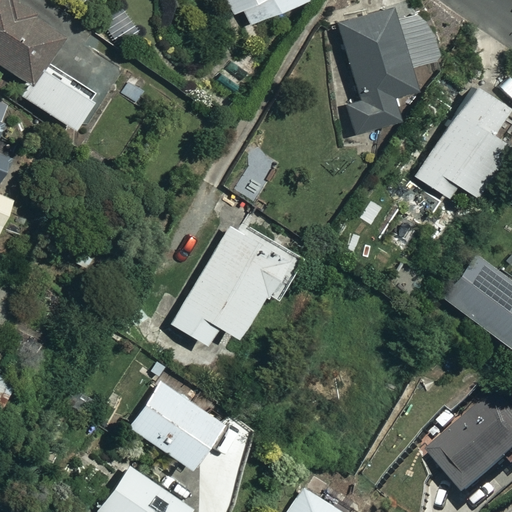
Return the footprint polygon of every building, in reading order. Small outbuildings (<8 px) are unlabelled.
[(34,57),(55,26),(15,0),(0,0),(0,59),(23,75),(34,57)] [(220,0),(223,5),(231,0),(232,0),(244,19),(275,0),(220,0)] [(388,18),(382,1),(330,19),(357,99),(341,105),(350,131),(394,115),(385,91),(407,83),(402,66),(432,55),(416,9),(388,18)] [(23,75),(13,89),(61,121),(82,89),(34,57),(23,75)] [(467,189),(499,137),(482,126),(499,98),(467,78),(409,172),(441,192),(450,178),(467,189)] [(246,167),(230,187),(252,204),(268,184),(246,167)] [(0,218),(10,195),(0,190),(0,218)] [(293,252),(228,213),(165,319),(197,338),(209,318),(225,328),(252,283),(268,293),(293,252)] [(511,330),(511,283),(466,251),(436,293),(504,342),(511,330)] [(211,413),(153,376),(123,424),(182,460),(211,413)] [(427,452),(468,493),(506,455),(511,461),(511,406),(493,387),(427,452)] [(167,511),(178,497),(122,461),(92,507),(99,511),(167,511)] [(325,511),(331,504),(299,485),(282,511),(347,511),(345,511),(344,511),(325,511)]
